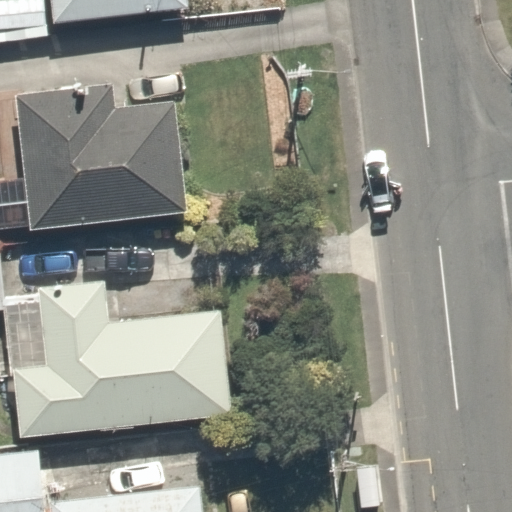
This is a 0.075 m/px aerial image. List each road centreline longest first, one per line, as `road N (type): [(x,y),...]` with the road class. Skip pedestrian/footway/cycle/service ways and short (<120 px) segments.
road 1 (tertiary): [(433,192),(467,511)]
road 2 (tertiary): [(412,0),(433,192)]
